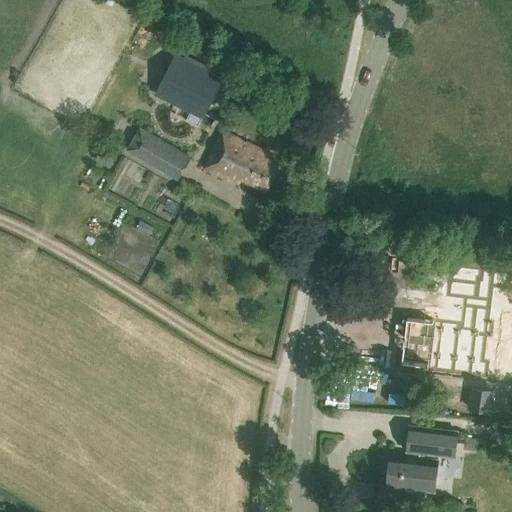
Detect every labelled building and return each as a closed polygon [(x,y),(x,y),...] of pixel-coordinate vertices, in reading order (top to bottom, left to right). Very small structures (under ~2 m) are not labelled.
[(174,54),(154,96),(201,118),(221,76),(174,54)] [(127,150),(144,161),(177,179),(190,157),(158,138),(140,129),(127,150)] [(266,189),(278,164),(268,159),(270,154),(223,131),(205,167),(229,179),(233,173),(266,189)] [(105,146),(98,158),(113,166),(119,154),(105,146)] [(152,227),(140,221),(135,229),(147,236),(152,227)] [(480,342),(482,325),(406,317),(401,361),(475,369),(478,341),(480,342)] [(455,455),(458,429),(410,424),(407,449),(415,450),(415,455),(391,452),(387,484),(433,489),(437,458),(424,456),(425,452),(455,455)] [(483,451),(485,439),(465,436),(464,449),(483,451)]
